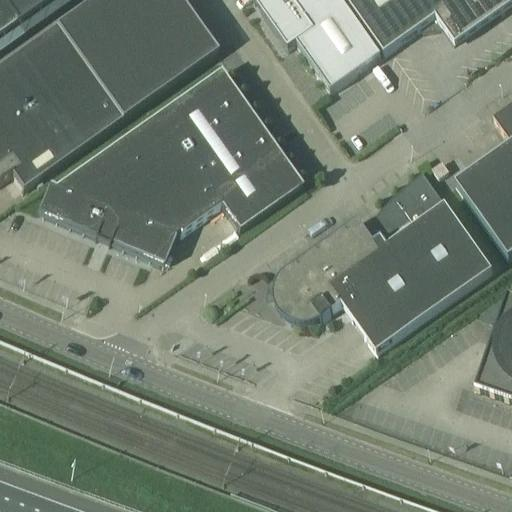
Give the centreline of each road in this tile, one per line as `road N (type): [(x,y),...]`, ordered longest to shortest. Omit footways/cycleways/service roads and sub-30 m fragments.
road 1 (secondary): [(104,363),(511,510)]
road 2 (unclassified): [(104,363),(447,122)]
